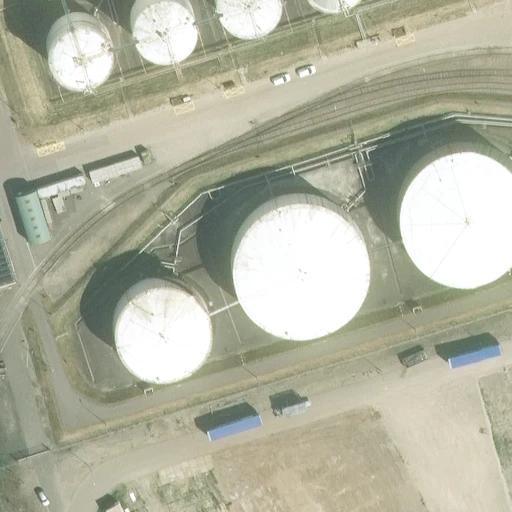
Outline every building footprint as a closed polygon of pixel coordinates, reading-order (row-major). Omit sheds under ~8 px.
[(194,15),(194,14),(193,8),(192,3),(190,0),(131,0),(131,1),(129,7),(129,14),(129,20),(131,26),(135,33),(138,37),(143,41),(147,44),(152,46),(160,47),(166,47),(173,45),(179,42),(184,37),(188,33),(192,26),(193,21),(194,15)] [(216,0),(218,4),(222,9),(227,13),(234,17),(244,19),(251,19),(258,17),(263,15),(269,10),(273,5),(275,0),(216,0)] [(111,41),(111,40),(111,34),(109,28),(105,21),(101,17),(97,13),(90,10),(83,8),(76,7),(69,9),(64,11),(59,14),(54,18),(50,24),(48,28),(46,34),(46,41),(46,46),(48,52),(51,57),(55,63),(59,67),(66,70),(72,72),(77,73),(85,72),(90,71),(96,68),(101,63),(105,59),(108,54),(110,47),(111,41)] [(421,123),(421,143),(468,142),(468,121),(421,123)] [(503,215),(503,214),(502,205),(499,194),(494,182),(487,173),(477,165),(468,160),(459,156),(446,154),(435,155),(422,158),(412,163),(402,170),(394,181),(389,190),(385,201),(383,211),(384,223),(387,235),(391,243),(398,253),(407,262),(417,268),(427,272),(440,274),(452,273),(462,271),(468,269),(475,265),(484,258),(492,248),(498,237),(501,228),(503,215)] [(35,189),(13,195),(29,243),(50,236),(35,189)] [(347,265),(347,264),(346,252),(342,240),(337,231),(329,221),(319,214),(309,209),(299,207),(287,206),(275,208),(264,212),(255,218),(248,224),(241,233),(236,242),(233,254),(232,265),(233,275),(236,286),(241,295),(249,304),(259,313),(268,317),(279,320),(290,321),(302,320),(313,316),(323,310),(330,304),(338,295),(343,286),(346,275),(347,265)] [(0,228),(0,284),(16,279),(0,228)] [(195,328),(195,327),(194,319),(192,313),(188,305),(184,299),(178,294),(170,290),(163,287),(153,286),(143,287),(136,289),(130,293),(124,298),(120,303),(115,311),(113,317),(112,326),(112,335),(115,343),(118,349),(123,356),(129,361),(136,365),(144,368),(151,369),(158,369),(165,367),(173,364),(180,359),(186,353),(191,345),(194,337),(195,328)]
